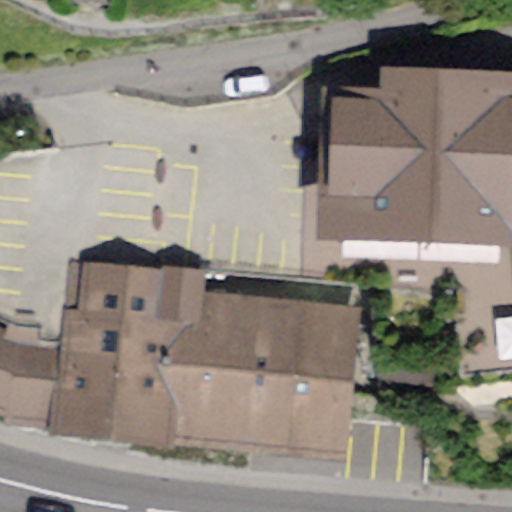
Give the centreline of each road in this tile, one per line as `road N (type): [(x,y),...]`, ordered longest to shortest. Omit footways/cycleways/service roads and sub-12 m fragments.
road 1 (unclassified): [(0,86),(204,54),(414,0)]
road 2 (secondary): [(0,480),(74,500),(187,511)]
